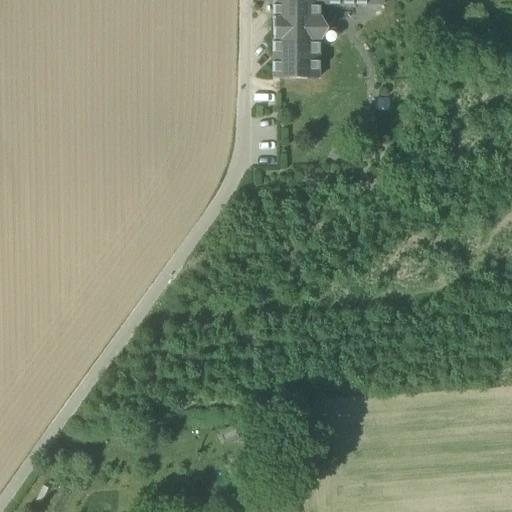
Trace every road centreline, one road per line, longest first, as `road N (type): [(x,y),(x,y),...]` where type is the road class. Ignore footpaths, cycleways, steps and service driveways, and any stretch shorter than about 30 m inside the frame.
road 1 (track): [(0,510),(225,193)]
road 2 (residential): [(225,193),(242,165),(244,0)]
